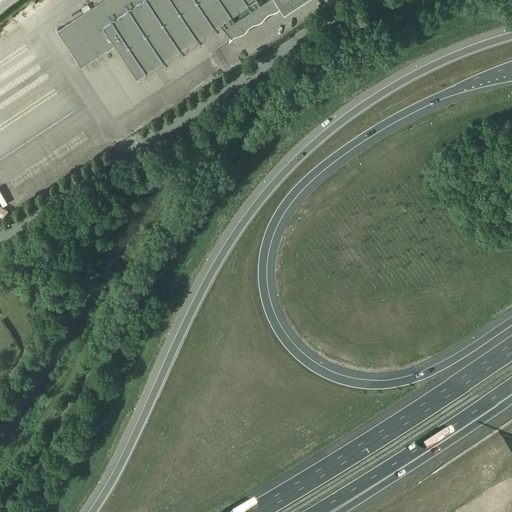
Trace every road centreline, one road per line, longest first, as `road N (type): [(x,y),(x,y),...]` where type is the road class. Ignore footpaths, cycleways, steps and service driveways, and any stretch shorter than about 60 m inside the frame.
road 1 (motorway): [(511,321),(425,374),(362,381),(320,370),(288,347),(262,286),(274,221),(333,157),(428,100),(511,70)]
road 2 (motorway): [(511,38),(397,85),(327,131),(272,183),(200,292),(93,511)]
road 3 (unclassified): [(0,236),(361,0)]
road 4 (motorway): [(511,348),(254,511)]
road 5 (motorway): [(383,474),(511,390)]
road 6 (unknown): [(102,124),(206,56)]
